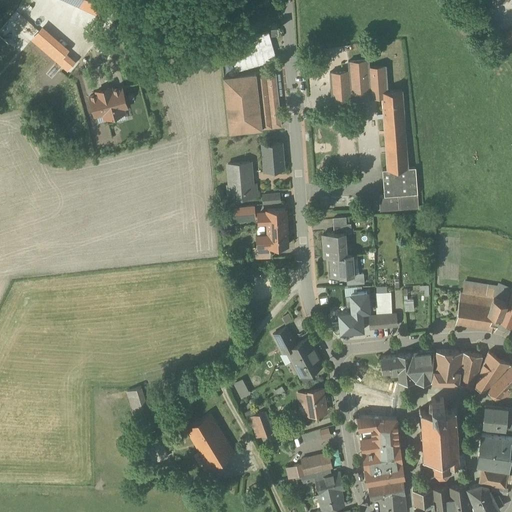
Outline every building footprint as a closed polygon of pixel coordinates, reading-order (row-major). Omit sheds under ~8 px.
[(104,0),(82,0),(80,6),(99,14),(104,0)] [(78,49),(41,17),(22,39),(12,52),(16,56),(49,84),(69,60),(78,49)] [(49,84),(16,56),(7,67),(40,95),(49,84)] [(369,59),(348,61),(349,70),(330,72),(332,99),(352,98),(352,93),(382,91),(388,90),(386,65),(369,67),(369,59)] [(275,70),(224,76),(230,131),(282,126),(275,70)] [(97,92),(87,94),(94,116),(102,113),(103,117),(122,112),(120,106),(127,105),(122,85),(111,87),(110,84),(95,87),(97,92)] [(388,90),(382,91),(387,168),(388,169),(408,167),(402,89),(388,90)] [(281,142),(263,144),(265,170),(284,168),(281,142)] [(250,161),(228,163),(230,185),(234,185),(235,197),(257,195),(256,184),(252,184),(250,161)] [(408,167),(388,169),(387,168),(383,169),(383,179),(417,177),(416,167),(414,167),(408,167)] [(417,177),(383,179),(384,195),(385,196),(418,193),(417,177)] [(279,193),(263,194),(264,203),(280,201),(279,193)] [(418,193),(385,196),(384,195),(379,195),(380,210),(419,207),(418,193)] [(347,199),(321,200),(321,208),(347,206),(347,199)] [(285,209),(267,210),(268,213),(258,214),(259,222),(268,221),(268,224),(286,223),(285,209)] [(346,217),(334,218),(335,233),(344,232),(345,233),(351,232),(351,224),(346,224),(346,217)] [(286,223),(268,224),(269,234),(257,235),(258,245),(269,244),(269,246),(287,245),(286,223)] [(335,233),(323,234),(325,256),(331,256),(341,254),(343,254),(342,247),(345,247),(345,233),(344,232),(335,233)] [(343,254),(341,254),(331,256),(332,276),(347,275),(351,275),(351,274),(350,267),(353,267),(352,253),(343,254)] [(363,273),(351,274),(351,275),(347,275),(347,284),(364,283),(363,273)] [(494,297),(461,291),(456,323),(488,328),(494,330),(509,293),(501,290),(498,298),(494,296),(494,297)] [(368,291),(350,293),(352,312),(339,313),(341,331),(354,329),(354,330),(364,330),(362,311),(370,311),(368,291)] [(511,312),(505,309),(500,321),(511,326),(511,312)] [(397,313),(383,314),(384,327),(398,325),(397,313)] [(288,328),(276,335),(283,348),(295,341),(288,328)] [(310,337),(286,349),(300,376),(324,364),(310,337)] [(261,346),(252,350),(255,356),(264,352),(261,346)] [(486,350),(475,347),(473,353),(482,355),(482,356),(484,356),(486,350)] [(434,350),(412,353),(415,381),(431,381),(434,350)] [(463,351),(437,350),(432,381),(458,381),(463,351)] [(407,353),(406,351),(403,352),(403,354),(398,354),(399,374),(399,380),(415,381),(412,353),(407,353)] [(473,353),(463,351),(458,381),(474,385),(482,356),(482,355),(473,353)] [(510,363),(489,351),(478,375),(475,385),(487,389),(510,363)] [(277,377),(264,352),(255,356),(250,359),(263,384),(277,377)] [(398,354),(381,356),(383,372),(391,371),(391,375),(399,374),(398,354)] [(511,364),(488,390),(495,398),(501,397),(511,392),(511,390),(510,388),(511,385),(511,364)] [(395,381),(364,366),(357,383),(391,396),(395,381)] [(141,386),(128,390),(140,430),(154,426),(141,386)] [(322,388),(310,390),(311,392),(298,394),(300,404),(306,403),(307,414),(326,411),(322,388)] [(392,401),(364,395),(362,407),(358,406),(356,414),(360,414),(390,416),(392,401)] [(432,409),(422,410),(420,408),(419,409),(421,411),(422,422),(420,422),(420,424),(422,423),(422,433),(420,433),(420,434),(423,434),(423,444),(421,444),(421,445),(423,445),(424,456),(422,458),(423,459),(425,457),(434,456),(434,463),(432,463),(432,464),(434,464),(435,468),(433,469),(433,471),(435,470),(439,473),(438,475),(439,475),(440,473),(445,473),(446,475),(447,474),(446,472),(449,469),(451,469),(452,468),(451,468),(452,468),(452,466),(454,465),(454,463),(459,462),(459,455),(461,455),(461,453),(458,453),(458,450),(458,443),(460,443),(460,441),(458,442),(457,432),(459,432),(459,430),(457,431),(456,421),(459,421),(458,419),(456,420),(456,409),(458,407),(456,406),(454,408),(445,408),(444,397),(440,397),(440,398),(440,399),(435,399),(435,398),(431,398),(432,402),(430,402),(429,404),(429,406),(431,407),(432,407),(432,409)] [(511,408),(485,406),(483,426),(511,428),(511,408)] [(254,408),(245,413),(247,418),(248,417),(257,414),(254,408)] [(257,414),(248,417),(256,438),(273,432),(266,411),(257,414)] [(210,412),(186,426),(197,444),(221,429),(210,412)] [(396,418),(359,415),(366,466),(402,460),(399,444),(396,418)] [(221,429),(197,444),(211,467),(235,453),(221,429)] [(328,429),(319,431),(322,440),(330,438),(328,429)] [(511,436),(482,433),(477,463),(482,464),(508,468),(511,446),(511,436)] [(161,434),(146,438),(153,461),(167,457),(161,434)] [(465,450),(463,450),(458,450),(458,453),(461,453),(461,455),(459,455),(459,462),(454,463),(454,465),(452,466),(452,468),(454,468),(454,470),(455,470),(455,469),(459,469),(460,469),(459,467),(465,467),(466,467),(466,466),(465,466),(464,451),(465,451),(465,450)] [(319,454),(302,459),(305,474),(323,470),(319,454)] [(508,468),(482,464),(479,482),(505,486),(506,480),(509,481),(510,474),(507,474),(508,468)] [(323,470),(305,474),(307,482),(317,479),(316,477),(331,474),(330,468),(323,470)] [(331,474),(316,477),(317,479),(320,495),(340,490),(344,489),(340,472),(331,474)] [(403,477),(368,482),(370,495),(383,493),(384,498),(405,493),(403,477)] [(468,487),(467,487),(472,498),(477,511),(491,511),(500,508),(499,506),(493,496),(493,495),(488,485),(482,483),(468,487)] [(468,484),(450,486),(450,487),(448,487),(448,486),(433,487),(435,511),(471,511),(470,498),(472,498),(467,487),(468,487),(468,484)] [(434,505),(432,488),(413,489),(414,503),(430,502),(431,506),(434,505)] [(340,490),(320,495),(322,500),(320,501),(322,510),(326,510),(330,509),(330,508),(335,507),(335,506),(343,504),(342,499),(343,498),(342,493),(340,492),(340,490)] [(384,498),(380,498),(381,511),(402,511),(407,511),(405,493),(384,498)] [(499,494),(494,496),(493,496),(499,506),(504,503),(499,494)]
